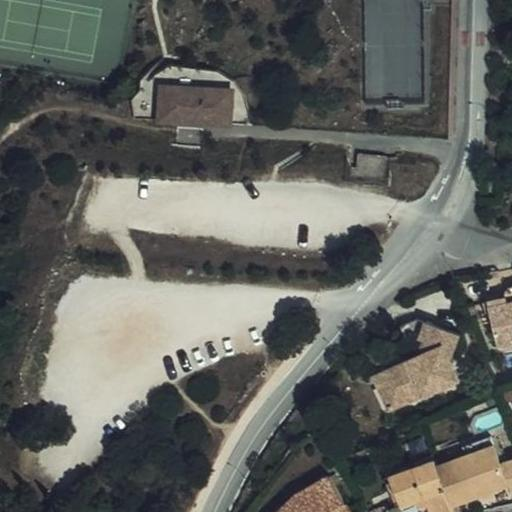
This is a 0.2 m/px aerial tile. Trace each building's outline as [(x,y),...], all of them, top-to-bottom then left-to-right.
[(234,125),(235,87),(159,83),(157,122),(234,125)] [(359,178),(383,180),(385,159),(361,157),(359,178)] [(498,296),(511,292),(511,283),(496,288),(498,296)] [(487,347),(489,347),(511,340),(511,292),(498,296),(472,303),(475,316),(478,315),(487,347)] [(400,365),(369,378),(382,410),(450,379),(441,359),(452,334),(421,320),(413,337),(418,339),(411,355),(398,361),(400,365)] [(511,358),(511,340),(489,347),(493,364),(511,358)] [(400,365),(398,361),(367,375),(369,378),(400,365)] [(460,450),(487,438),(484,432),(457,443),(460,450)] [(511,464),(499,470),(487,438),(460,450),(433,462),(447,494),(451,502),(504,480),(510,494),(511,493),(511,464)] [(413,501),(423,497),(425,503),(447,494),(433,462),(431,458),(385,478),(398,506),(413,501)] [(266,511),(348,511),(325,470),(292,487),(266,511)] [(416,506),(425,503),(423,497),(413,501),(416,506)]
